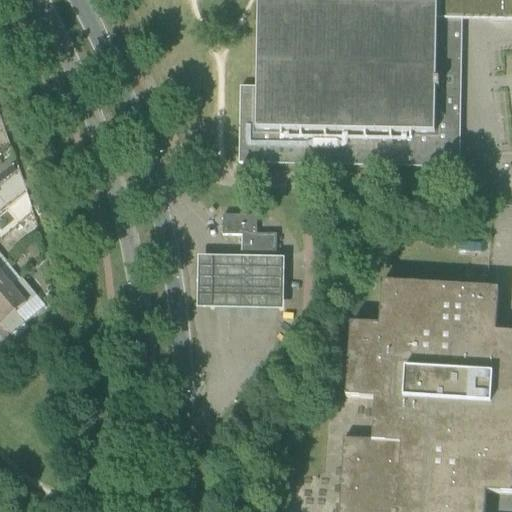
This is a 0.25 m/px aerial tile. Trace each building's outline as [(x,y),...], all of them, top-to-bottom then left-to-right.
[(511,0),(260,0),(259,1),(258,89),(241,89),(239,165),(460,169),(463,8),(485,9),(492,23),(511,23),(511,0)] [(0,185),(17,172),(9,161),(0,167),(0,185)] [(12,196),(25,186),(17,176),(4,187),(12,196)] [(30,209),(22,200),(14,206),(22,216),(30,209)] [(277,256),(277,255),(277,236),(257,235),(257,217),(223,217),(223,237),(243,237),(243,255),(277,256)] [(37,229),(29,220),(20,228),(28,237),(37,229)] [(28,252),(34,260),(42,253),(36,246),(28,252)] [(0,270),(8,264),(8,265),(9,264),(0,252),(0,270)] [(219,262),(199,262),(199,312),(233,312),(283,313),(283,262),(219,262)] [(0,298),(21,281),(8,265),(8,264),(0,270),(0,298)] [(0,325),(1,327),(3,325),(12,336),(26,325),(17,314),(37,297),(24,280),(22,282),(21,281),(0,298),(0,325)] [(511,334),(496,334),(499,291),(382,284),(379,328),(351,326),(346,399),(375,401),(372,442),(344,440),(338,511),(485,511),(486,506),(487,492),(511,492),(511,334)]
